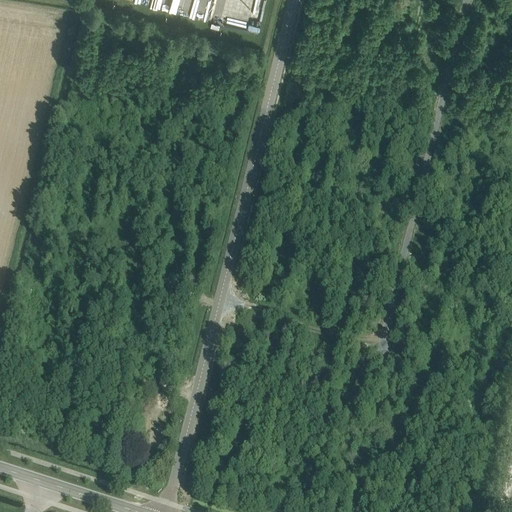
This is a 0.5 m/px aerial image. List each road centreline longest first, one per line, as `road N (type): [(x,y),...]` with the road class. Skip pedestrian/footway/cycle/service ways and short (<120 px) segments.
road 1 (unclassified): [(164,511),(293,0)]
road 2 (secondary): [(136,511),(0,468)]
